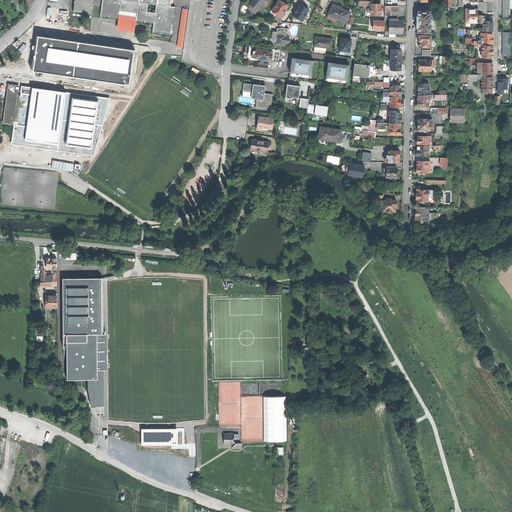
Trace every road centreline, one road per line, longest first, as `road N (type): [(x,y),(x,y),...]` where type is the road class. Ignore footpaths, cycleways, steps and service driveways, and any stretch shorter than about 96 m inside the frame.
road 1 (track): [(458,511),(433,423),(356,286),(387,248)]
road 2 (residential): [(407,221),(411,0)]
road 3 (residential): [(236,0),(225,69),(225,113),(233,127)]
